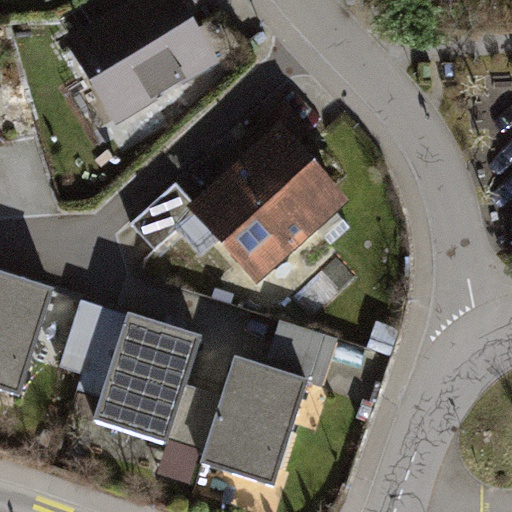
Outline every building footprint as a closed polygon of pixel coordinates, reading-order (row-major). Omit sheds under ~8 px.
[(222,66),(172,0),(135,0),(64,51),(124,135),(222,66)] [(284,121),(190,201),(257,282),(357,199),(284,121)] [(59,296),(0,276),(0,397),(24,405),(59,296)] [(207,343),(132,318),(98,429),(170,451),(207,343)] [(340,394),(358,349),(285,321),(267,366),(340,394)] [(313,384),(238,359),(204,471),(276,493),(313,384)]
